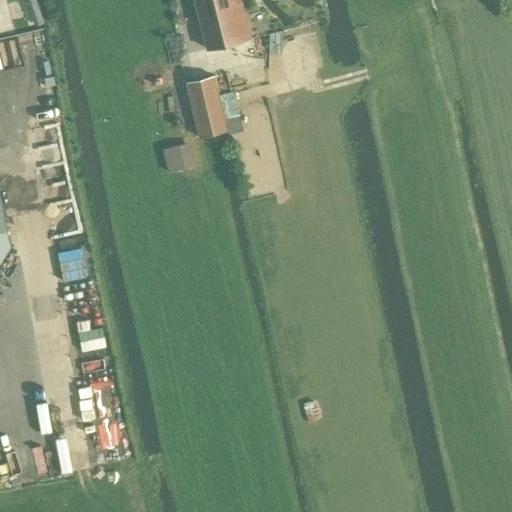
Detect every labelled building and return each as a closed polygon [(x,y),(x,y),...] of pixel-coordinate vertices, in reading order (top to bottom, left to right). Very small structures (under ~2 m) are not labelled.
[(195,0),(208,49),(245,39),(235,0),(195,0)] [(0,44),(0,55),(38,50),(36,40),(0,44)] [(339,121),(330,66),(306,70),(315,124),(339,121)] [(0,136),(3,157),(44,150),(36,103),(46,101),(41,69),(0,75),(0,136)] [(186,82),(199,136),(227,129),(215,75),(186,82)]
